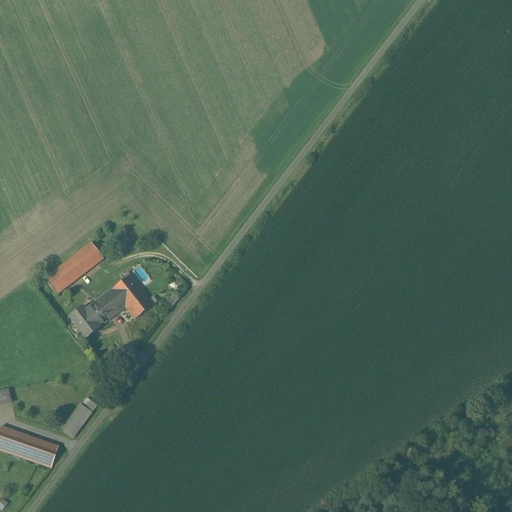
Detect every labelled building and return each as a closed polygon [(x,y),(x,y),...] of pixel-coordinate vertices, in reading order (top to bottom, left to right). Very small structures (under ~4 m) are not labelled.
[(103,260),(90,243),(44,279),(57,295),(103,260)] [(130,275),(111,290),(125,309),(134,320),(153,305),(130,275)] [(108,322),(125,309),(111,290),(94,304),(108,322)] [(86,339),(108,322),(94,304),(85,310),(81,307),(69,317),(86,339)] [(63,430),(73,438),(92,413),(81,405),(63,430)] [(58,447),(0,427),(0,449),(51,467),(58,447)]
